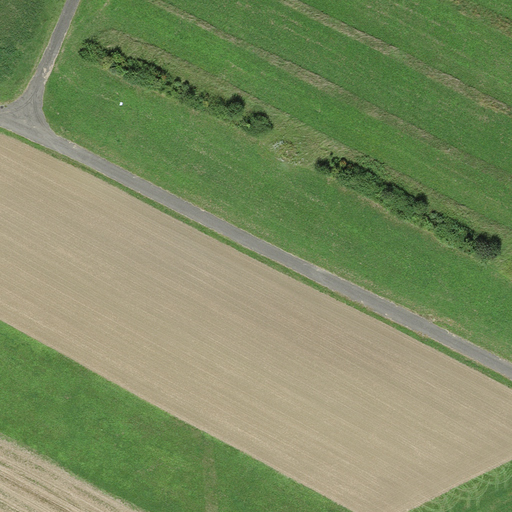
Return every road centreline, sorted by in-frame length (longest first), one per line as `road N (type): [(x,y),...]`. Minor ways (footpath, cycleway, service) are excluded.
road 1 (track): [(511,375),(0,117)]
road 2 (track): [(16,124),(70,0)]
